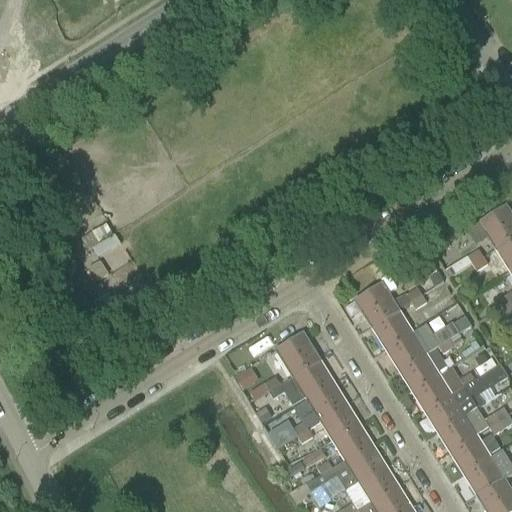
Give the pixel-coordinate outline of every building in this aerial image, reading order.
[(46,165),(32,173),(39,184),(41,183),(58,212),(69,206),(46,165)] [(479,225),(496,252),(511,241),(511,221),(504,209),(479,225)] [(106,227),(81,242),(88,253),(100,246),(99,245),(112,237),(106,227)] [(443,238),(431,246),(438,255),(449,248),(443,238)] [(511,241),(496,252),(510,273),(511,271),(511,241)] [(467,258),(472,266),(483,259),(478,251),(467,258)] [(427,257),(408,269),(417,283),(436,272),(427,257)] [(467,258),(445,272),(450,279),(472,266),(467,258)] [(483,259),(472,266),(476,273),(488,266),(483,259)] [(98,265),(87,272),(96,286),(107,278),(98,265)] [(59,281),(43,309),(55,316),(71,288),(68,286),(73,278),(64,273),(59,281)] [(437,275),(429,280),(433,289),(442,284),(437,275)] [(355,303),(372,329),(397,314),(391,304),(380,287),(355,303)] [(417,290),(406,297),(411,304),(422,297),(417,290)] [(405,295),(391,304),(397,314),(411,305),(411,304),(406,297),(405,295)] [(91,305),(99,317),(114,308),(106,296),(91,305)] [(495,303),(500,311),(511,303),(506,296),(495,303)] [(422,297),(411,304),(411,305),(415,312),(427,305),(422,297)] [(152,303),(127,323),(132,331),(137,328),(158,311),(152,303)] [(511,305),(511,303),(500,311),(505,318),(511,313),(511,305)] [(74,307),(57,319),(81,351),(112,331),(109,326),(106,328),(99,317),(91,305),(79,313),(74,307)] [(397,314),(372,329),(385,351),(410,335),(397,314)] [(465,318),(453,326),(458,334),(470,326),(465,318)] [(410,335),(385,351),(398,372),(423,356),(437,347),(448,340),(457,335),(458,334),(453,326),(452,325),(431,337),(424,327),(410,335)] [(457,335),(448,340),(453,348),(461,343),(457,335)] [(276,352),(293,379),(318,363),(301,337),(276,352)] [(448,340),(437,347),(442,355),(453,348),(448,340)] [(436,352),(425,359),(423,356),(398,372),(412,393),(436,377),(436,376),(446,369),(436,352)] [(279,386),(267,393),(272,401),(283,395),(292,409),(306,400),(331,385),(318,363),(293,379),(280,387),(279,386)] [(498,368),(490,373),(495,380),(498,385),(507,379),(500,368),(500,367),(498,368)] [(252,368),(236,377),(243,390),(259,380),(252,368)] [(425,414),(464,389),(471,385),(475,382),(471,375),(459,382),(452,370),(438,379),(436,377),(412,393),(425,414)] [(275,379),(263,386),(267,393),(279,386),(275,379)] [(307,402),(294,411),(303,425),(307,432),(321,423),(319,421),(344,406),(331,385),(306,400),(307,402)] [(438,435),(476,411),(484,406),(471,385),(464,389),(425,414),(438,435)] [(263,386),(249,395),(253,402),(267,393),(263,386)] [(344,406),(319,421),(321,423),(332,442),(357,427),(344,406)] [(475,439),(489,430),(508,418),(503,410),(484,423),(476,411),(438,435),(451,456),(476,440),(475,439)] [(511,426),(511,424),(508,418),(489,430),(494,437),(511,426)] [(303,425),(292,432),(295,437),(297,439),(307,433),(307,432),(303,425)] [(285,427),(269,437),(277,451),(297,439),(295,437),(292,432),(290,428),(285,427)] [(357,427),(332,442),(345,463),(370,448),(357,427)] [(307,433),(297,439),(302,447),(312,440),(307,433)] [(488,460),(487,458),(499,450),(491,437),(478,444),(476,440),(451,456),(464,477),(489,461),(488,460)] [(321,478),(306,488),(311,496),(326,486),(336,480),(344,493),(359,484),(383,469),(370,448),(345,463),(333,471),(321,478)] [(489,461),(464,477),(477,498),(502,482),(511,476),(511,469),(502,453),(501,452),(488,460),(489,461)] [(327,463),(316,470),(317,472),(321,478),(333,471),(329,465),(327,463)] [(397,490),(383,469),(359,484),(371,504),(372,505),(397,490)] [(511,511),(511,498),(502,482),(477,498),(486,511),(511,511)] [(371,504),(359,511),(407,511),(410,511),(397,490),(372,505),(371,504)]
